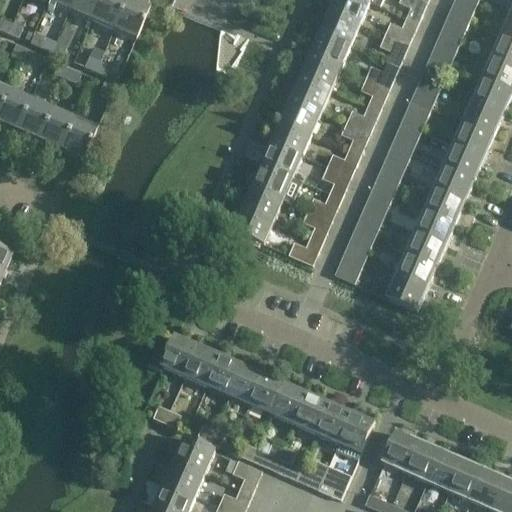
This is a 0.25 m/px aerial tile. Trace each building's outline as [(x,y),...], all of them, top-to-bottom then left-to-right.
[(69,14),(75,0),(48,0),(47,4),(69,14)] [(91,23),(101,0),(75,0),(69,14),(91,23)] [(113,33),(126,3),(119,0),(101,0),(91,23),(113,33)] [(360,28),(370,6),(355,0),(336,0),(330,15),(360,28)] [(384,0),(355,0),(370,6),(380,11),(384,0)] [(428,7),(428,5),(416,0),(402,0),(400,7),(412,12),(407,23),(419,28),(424,15),(423,15),(427,6),(428,7)] [(480,2),(474,0),(456,0),(453,7),(454,8),(451,16),(470,24),(480,2)] [(148,13),(126,3),(113,33),(135,42),(134,43),(135,43),(149,12),(148,12),(148,13)] [(351,50),(360,28),(330,15),(321,37),(351,50)] [(460,46),(470,24),(451,16),(450,16),(444,29),(445,30),(441,38),(460,46)] [(511,44),(511,19),(502,41),(511,44)] [(0,34),(7,37),(11,27),(0,22),(0,34)] [(413,39),(419,28),(407,23),(403,33),(391,27),(386,39),(409,49),(410,48),(409,48),(413,39)] [(22,31),(11,27),(7,37),(18,42),(22,31)] [(341,72),(351,50),(321,37),(311,59),(341,72)] [(451,68),(460,46),(441,38),(440,37),(435,51),(432,59),(451,68)] [(408,51),(409,49),(386,39),(380,51),(393,56),(388,66),(399,71),(405,60),(404,59),(408,50),(408,51)] [(51,56),(55,46),(44,41),(40,52),(51,56)] [(511,70),(511,44),(502,41),(493,62),(511,70)] [(95,76),(99,65),(104,55),(82,45),(73,66),(95,76)] [(66,50),(55,46),(51,56),(62,61),(66,50)] [(21,63),(26,52),(15,47),(11,58),(21,63)] [(33,68),(37,57),(26,52),(21,63),(33,68)] [(332,94),(341,72),(311,59),(301,81),(332,94)] [(451,68),(432,59),(431,59),(425,73),(426,73),(422,81),(441,90),(451,68)] [(511,96),(511,70),(493,62),(483,84),(511,96)] [(110,70),(99,65),(95,76),(106,80),(110,70)] [(394,83),(399,71),(388,66),(384,76),(372,71),(366,83),(390,93),(390,92),(393,83),(394,83)] [(66,82),(70,71),(59,67),(55,77),(66,82)] [(76,87),(81,76),(70,71),(66,82),(76,87)] [(322,116),(332,94),(301,81),(292,103),(322,116)] [(441,90),(422,81),(421,81),(415,95),(416,95),(413,103),(432,111),(441,90)] [(389,95),(390,93),(366,83),(361,95),(373,100),(369,111),(380,116),(385,104),(385,103),(388,94),(389,95)] [(503,119),(511,98),(511,96),(483,84),(474,106),(503,119)] [(98,96),(110,101),(114,91),(103,86),(98,96)] [(0,126),(16,134),(29,104),(7,95),(0,111),(0,126)] [(313,138),(322,116),(292,103),(282,125),(313,138)] [(422,134),(432,111),(413,103),(412,103),(406,117),(403,126),(422,134)] [(38,144),(51,114),(29,104),(16,134),(38,144)] [(494,141),(503,119),(474,106),(464,128),(494,141)] [(375,127),(380,116),(369,111),(364,121),(352,116),(347,127),(371,137),(371,136),(370,136),(374,127),(375,127)] [(60,153),(73,123),(51,114),(38,144),(60,153)] [(95,133),(73,123),(60,153),(82,163),(82,164),(83,164),(96,132),(95,132),(95,133)] [(303,160),(313,138),(282,125),(272,147),(303,160)] [(422,134),(403,126),(402,125),(396,139),(397,139),(393,147),(413,156),(422,134)] [(370,139),(371,137),(347,127),(342,139),(354,144),(350,154),(361,159),(366,148),(365,147),(369,138),(370,139)] [(484,162),(494,141),(464,128),(455,150),(484,162)] [(293,182),(303,160),(272,147),(263,169),(293,182)] [(413,156),(393,147),(387,161),(388,161),(384,169),(403,177),(413,156)] [(475,184),(484,162),(455,150),(445,171),(475,184)] [(356,171),(361,159),(350,154),(345,165),(333,160),(328,171),(351,181),(352,180),(351,180),(355,171),(356,171)] [(284,204),(293,182),(263,169),(253,191),(284,204)] [(403,177),(384,169),(383,169),(377,182),(378,183),(374,191),(394,199),(403,177)] [(351,183),(351,181),(328,171),(323,183),(335,188),(330,198),(342,203),(347,192),(346,191),(350,183),(351,183)] [(465,206),(475,184),(445,171),(436,193),(465,206)] [(384,221),(394,199),(374,191),(374,190),(368,204),(369,204),(365,212),(384,221)] [(274,226),(284,204),(253,191),(244,213),(274,226)] [(456,228),(465,206),(436,193),(426,215),(456,228)] [(337,215),(342,203),(330,198),(326,209),(314,203),(309,215),(332,225),(333,224),(332,224),(336,215),(337,215)] [(384,221),(365,212),(364,212),(358,226),(359,226),(356,234),(375,243),(384,221)] [(264,249),(274,226),(244,213),(234,235),(247,241),(245,245),(246,245),(258,250),(259,251),(260,247),(264,249)] [(332,227),(332,225),(309,215),(304,227),(315,232),(311,242),(323,247),(328,236),(327,235),(331,226),(332,227)] [(446,250),(456,228),(426,215),(417,237),(446,250)] [(375,243),(356,234),(355,234),(349,247),(350,248),(346,256),(365,264),(375,243)] [(437,271),(446,250),(417,237),(407,258),(437,271)] [(317,259),(323,247),(311,242),(306,253),(295,248),(289,260),(313,270),(314,268),(313,267),(317,259)] [(0,281),(1,282),(11,259),(0,254),(0,250),(0,281)] [(365,264),(346,256),(345,256),(339,269),(340,269),(337,278),(336,277),(335,279),(355,288),(365,264)] [(427,293),(437,271),(407,258),(398,280),(427,293)] [(417,315),(427,293),(398,280),(388,303),(417,315)] [(184,381),(198,350),(176,341),(170,354),(158,349),(148,371),(161,376),(163,371),(184,381)] [(206,390),(219,360),(198,350),(184,381),(206,390)] [(228,400),(241,369),(219,360),(206,390),(228,400)] [(250,409),(263,379),(241,369),(228,400),(250,409)] [(272,419),(286,389),(263,379),(250,409),(272,419)] [(293,428),(307,398),(286,389),(272,419),(293,428)] [(316,438),(329,408),(307,398),(293,428),(316,438)] [(338,448),(351,417),(329,408),(316,438),(338,448)] [(165,427),(170,416),(159,411),(154,423),(165,427)] [(181,420),(170,416),(165,427),(176,432),(181,420)] [(375,428),(351,417),(338,448),(361,458),(375,428)] [(208,446),(213,434),(203,430),(198,442),(208,446)] [(225,439),(213,434),(208,446),(220,451),(225,439)] [(406,476),(419,447),(397,437),(384,467),(406,476)] [(185,443),(175,465),(206,479),(216,456),(185,443)] [(275,475),(284,452),(272,447),(267,458),(257,454),(252,465),(264,471),(265,470),(274,474),(273,474),(275,475)] [(428,486),(441,456),(419,447),(406,476),(428,486)] [(252,465),(257,454),(246,449),(241,461),(252,465)] [(296,457),(284,452),(275,475),(276,476),(276,475),(285,479),(296,485),(302,473),(291,468),(296,457)] [(450,495),(462,466),(441,456),(428,486),(450,495)] [(196,500),(206,479),(175,465),(166,487),(196,500)] [(252,499),(262,476),(239,466),(233,478),(245,483),(240,494),(252,499)] [(319,494),(328,471),(317,466),(312,477),(302,473),(296,485),(309,490),(309,489),(318,493),(317,494),(319,494)] [(471,505),(484,475),(462,466),(450,495),(471,505)] [(341,477),(328,471),(319,494),(320,495),(320,494),(329,498),(329,499),(341,504),(346,492),(336,488),(341,477)] [(488,511),(494,511),(506,485),(484,475),(471,505),(488,511)] [(511,511),(511,487),(506,485),(494,511),(511,511)] [(162,511),(191,511),(196,500),(166,487),(156,509),(162,511)] [(247,511),(252,499),(240,494),(236,504),(224,499),(219,510),(223,511),(245,511),(246,510),(247,511)] [(372,511),(390,511),(392,508),(370,499),(365,509),(372,511)] [(198,500),(194,511),(217,511),(219,507),(198,500)]
